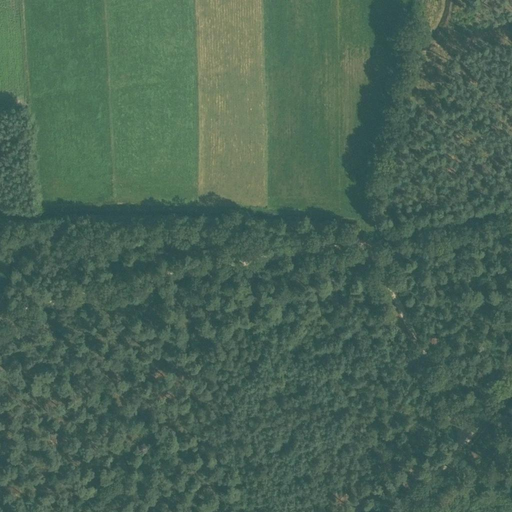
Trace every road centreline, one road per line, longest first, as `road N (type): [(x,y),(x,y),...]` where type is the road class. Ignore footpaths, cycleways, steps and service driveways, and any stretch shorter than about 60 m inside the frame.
road 1 (track): [(366,240),(160,275),(0,321)]
road 2 (track): [(463,439),(366,240)]
road 3 (track): [(511,218),(366,240)]
